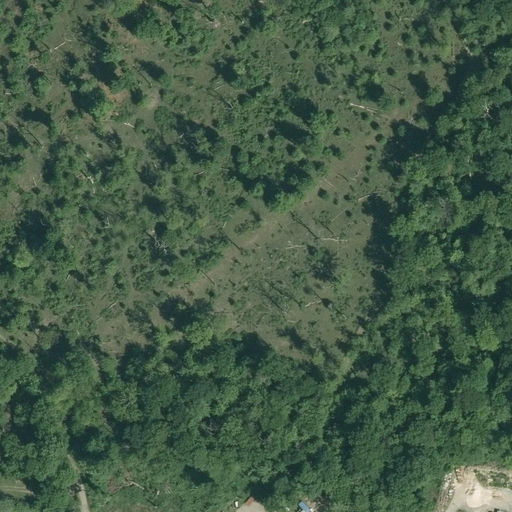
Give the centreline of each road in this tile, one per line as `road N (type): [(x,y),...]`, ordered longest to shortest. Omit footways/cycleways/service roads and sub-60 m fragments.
road 1 (track): [(420,511),(356,431),(346,401),(361,340),(405,294),(415,160),(469,75),(463,36),(443,0)]
road 2 (track): [(90,511),(31,366),(0,334)]
